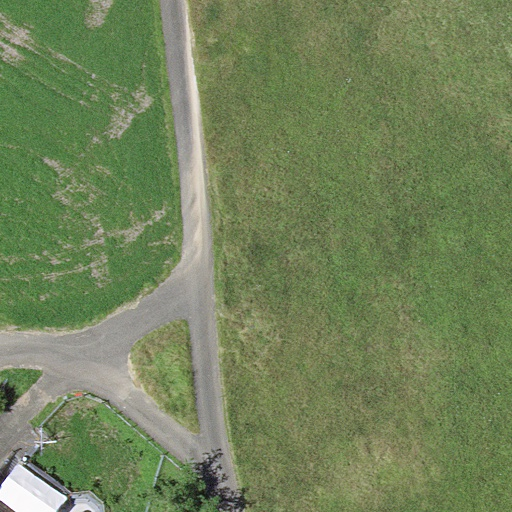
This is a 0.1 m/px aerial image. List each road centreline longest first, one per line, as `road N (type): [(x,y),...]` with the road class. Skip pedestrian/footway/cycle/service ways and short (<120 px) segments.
road 1 (unclassified): [(240,511),(173,0)]
road 2 (track): [(239,507),(147,408),(82,364),(32,351),(0,357)]
road 3 (track): [(204,271),(0,438)]
